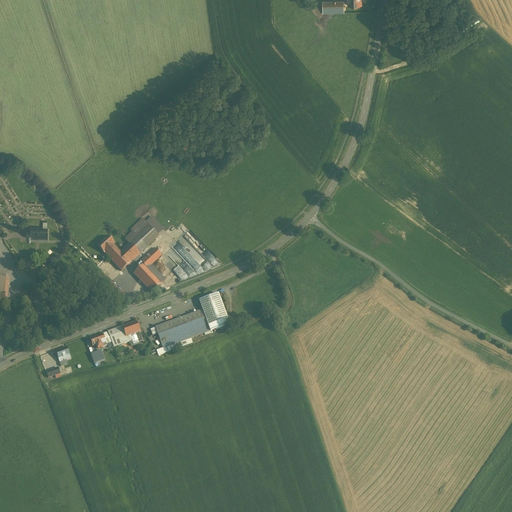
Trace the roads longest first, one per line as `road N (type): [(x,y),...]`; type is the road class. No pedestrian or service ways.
road 1 (tertiary): [(3,365),(237,270),(309,216)]
road 2 (unclassified): [(309,216),(433,306),(511,346)]
road 3 (tertiary): [(309,216),(356,137),(386,0)]
